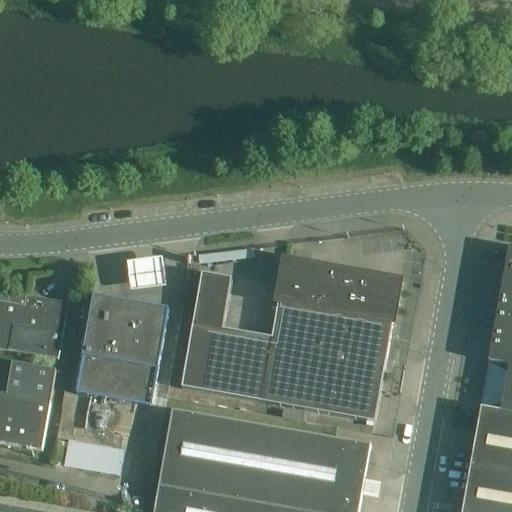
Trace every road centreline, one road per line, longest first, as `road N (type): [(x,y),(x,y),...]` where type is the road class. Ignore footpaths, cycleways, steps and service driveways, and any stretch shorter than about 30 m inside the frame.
road 1 (unclassified): [(0,245),(457,194)]
road 2 (unclassified): [(412,511),(459,244),(457,194)]
road 3 (unknown): [(0,470),(128,480),(145,464),(161,423)]
road 4 (unknown): [(161,423),(178,228)]
